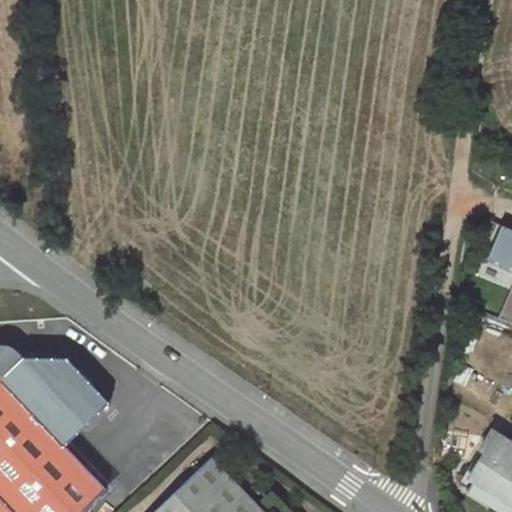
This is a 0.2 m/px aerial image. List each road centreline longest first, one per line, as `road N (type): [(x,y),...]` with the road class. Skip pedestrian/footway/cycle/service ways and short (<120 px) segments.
road 1 (track): [(407,511),(489,0)]
road 2 (unclassified): [(0,238),(384,511)]
